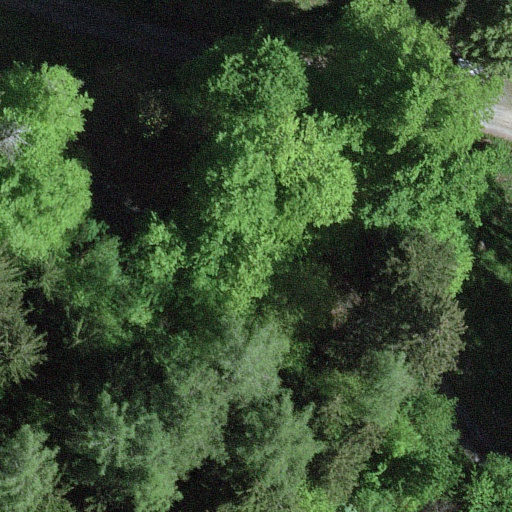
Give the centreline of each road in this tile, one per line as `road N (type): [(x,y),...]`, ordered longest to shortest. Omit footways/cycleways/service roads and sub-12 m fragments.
road 1 (track): [(0,102),(286,293),(511,474)]
road 2 (track): [(511,108),(463,79),(106,0)]
